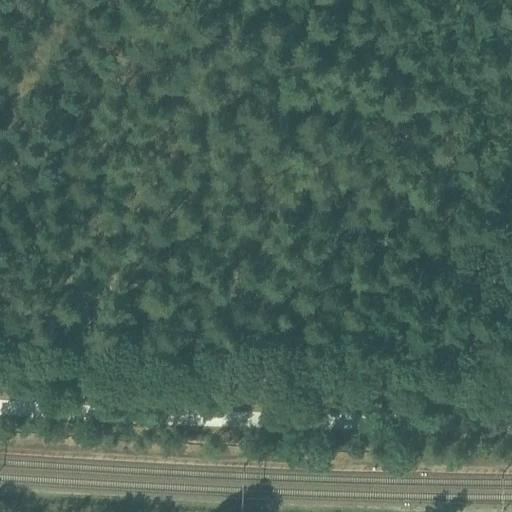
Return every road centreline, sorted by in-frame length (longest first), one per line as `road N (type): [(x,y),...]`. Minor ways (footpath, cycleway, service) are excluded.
road 1 (track): [(511,389),(413,391),(0,368)]
road 2 (unclassified): [(0,403),(511,416)]
